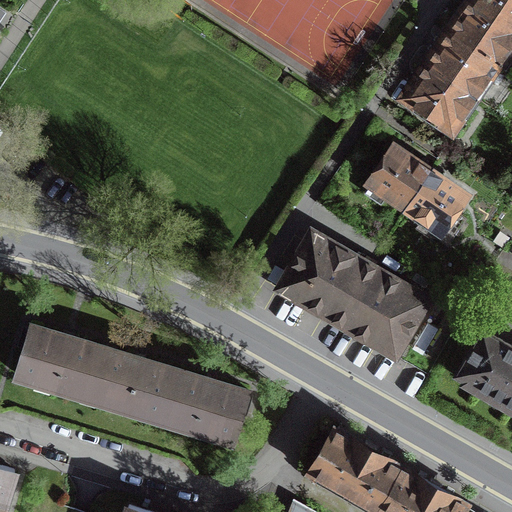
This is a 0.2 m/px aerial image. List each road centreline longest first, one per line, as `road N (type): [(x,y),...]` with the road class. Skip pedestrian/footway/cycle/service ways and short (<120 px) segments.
road 1 (residential): [(448,0),(228,321)]
road 2 (residential): [(326,378),(279,458),(237,487),(193,487),(0,431)]
road 3 (tertiary): [(228,321),(159,287),(0,241)]
road 4 (tertiary): [(511,485),(326,378)]
